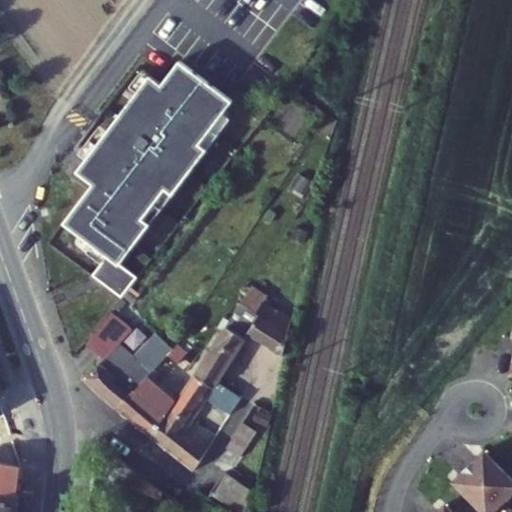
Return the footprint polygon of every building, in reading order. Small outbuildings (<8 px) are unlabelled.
[(89,275),(119,298),(137,275),(119,261),(145,225),(138,220),(159,192),(166,197),(201,150),(194,145),(226,101),(174,62),(156,86),(144,77),(73,172),(90,184),(61,224),(103,256),(89,275)] [(242,301),(261,314),(249,331),(285,355),(293,320),(262,300),(266,296),(252,286),(242,301)] [(242,301),(196,375),(214,386),(218,381),(249,331),(261,314),(242,301)] [(133,325),(111,308),(86,340),(102,355),(83,376),(99,393),(118,408),(155,369),(169,354),(176,347),(156,328),(136,350),(121,339),(133,325)] [(176,347),(169,354),(187,372),(198,360),(180,343),(176,347)] [(155,369),(118,408),(153,436),(173,409),(180,399),(157,379),(161,374),(155,369)] [(196,375),(180,399),(173,409),(189,421),(205,397),(231,414),(241,398),(218,381),(214,386),(196,375)] [(185,427),(189,421),(173,409),(153,436),(195,470),(213,441),(208,437),(204,443),(185,427)] [(235,436),(231,441),(244,449),(260,424),(248,416),(235,436)] [(461,481),(455,487),(479,511),(500,511),(511,500),(511,480),(487,456),(482,461),(479,458),(459,478),(461,481)] [(0,496),(21,500),(25,468),(0,462),(0,496)] [(163,489),(131,465),(128,490),(161,504),(163,489)] [(249,511),(255,490),(226,470),(212,491),(239,511),(249,511)] [(0,511),(19,511),(21,500),(0,496),(0,511)]
